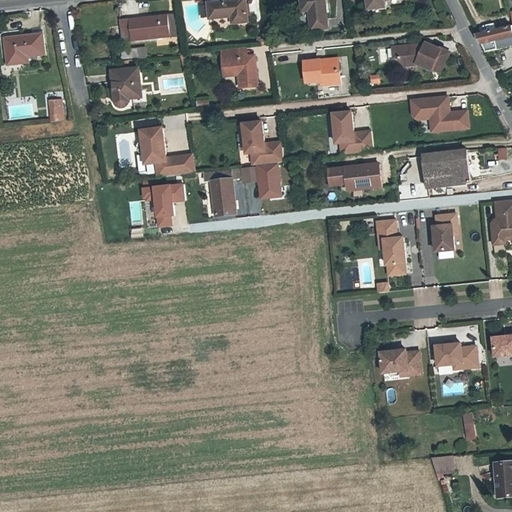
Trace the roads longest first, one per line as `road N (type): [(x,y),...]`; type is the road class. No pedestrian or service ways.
road 1 (track): [(186,121),(493,83)]
road 2 (track): [(308,213),(511,194)]
road 3 (residential): [(511,303),(349,320)]
road 4 (residential): [(449,0),(511,121)]
